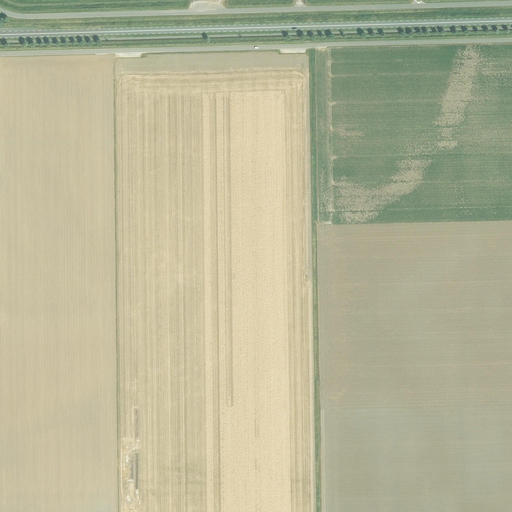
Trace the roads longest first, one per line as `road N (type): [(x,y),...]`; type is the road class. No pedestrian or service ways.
road 1 (unclassified): [(0,54),(511,39)]
road 2 (primary): [(0,35),(511,20)]
road 3 (unclassified): [(0,11),(511,3)]
